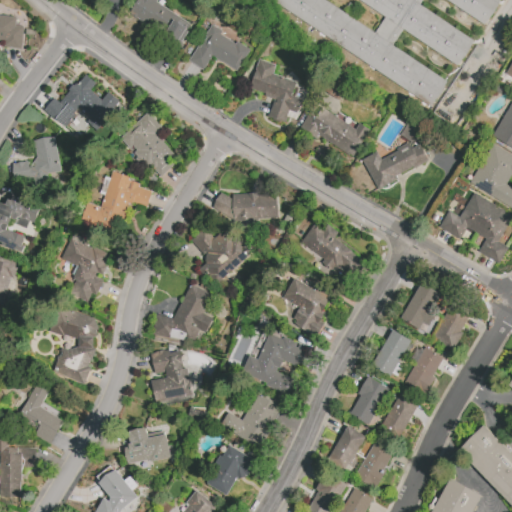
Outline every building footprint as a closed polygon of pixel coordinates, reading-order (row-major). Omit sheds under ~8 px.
[(138,0),(158,0),(157,2),(191,25),(177,47),(128,14),(138,0)] [(393,46),(447,82),(440,96),(429,108),(269,0),(500,0),(502,1),(495,15),(484,26),(445,0),(422,0),(419,5),(475,41),(469,55),(458,67),(403,30),(393,46)] [(0,15),(18,18),(17,26),(25,27),(22,49),(4,47),(5,41),(0,40),(0,15)] [(213,25),(223,32),(221,34),(236,44),(238,42),(251,51),(236,73),(213,57),(203,71),(188,61),(199,46),(201,47),(208,37),(205,36),(213,25)] [(297,83),(292,96),(305,101),(300,114),(290,111),(286,123),(268,117),(269,114),(270,114),(275,100),(266,97),(267,94),(250,88),(260,60),(277,65),(274,74),(297,83)] [(92,117),(80,107),(76,111),(63,100),(71,91),(70,90),(77,82),(79,84),(86,75),(97,84),(91,91),(103,101),(109,93),(121,101),(100,131),(88,122),(92,117)] [(371,131),(352,158),(318,134),(311,143),(292,130),(313,100),(355,129),(359,124),(371,131)] [(511,103),(511,149),(492,137),(511,103)] [(149,112),(163,128),(157,133),(165,141),(164,142),(176,156),(172,160),(175,164),(161,178),(151,167),(149,170),(145,166),(143,168),(135,159),(137,157),(134,153),(136,151),(132,146),(129,149),(120,139),(149,112)] [(55,137),(61,172),(40,175),(34,141),(55,137)] [(420,145),(430,161),(414,170),(413,167),(396,177),(397,180),(379,190),(362,160),(377,152),(382,160),(399,151),(398,149),(409,143),(413,149),(420,145)] [(511,154),(511,175),(507,184),(511,187),(511,209),(470,183),(494,144),(511,154)] [(112,171),(130,177),(129,181),(140,184),(139,187),(153,192),(150,203),(135,198),(133,206),(128,204),(122,223),(108,219),(104,231),(80,223),(86,203),(100,208),(104,196),(98,194),(104,176),(110,178),(112,171)] [(474,192),(511,215),(511,220),(499,242),(510,248),(500,265),(479,252),(487,239),(467,227),(459,239),(440,228),(449,214),(457,219),(474,192)] [(278,218),(233,220),(232,195),(249,195),(248,193),(259,193),(259,196),(277,195),(278,218)] [(13,231),(26,237),(22,245),(25,246),(23,252),(17,250),(16,252),(5,247),(6,245),(0,242),(0,204),(1,202),(6,205),(8,199),(12,201),(13,197),(23,201),(23,202),(27,204),(21,217),(30,221),(27,229),(17,225),(19,222),(11,219),(6,230),(12,232),(13,231)] [(302,242),(316,224),(325,231),(330,224),(340,232),(336,238),(353,251),(338,270),(302,242)] [(202,267),(207,263),(204,256),(191,239),(206,228),(214,239),(221,233),(223,236),(230,230),(238,239),(243,235),(256,252),(233,270),(239,278),(221,292),(202,267)] [(74,234),(84,239),(82,243),(92,248),(93,246),(112,256),(100,278),(105,281),(96,296),(92,294),(87,303),(69,294),(76,280),(72,278),(78,267),(61,258),(74,234)] [(0,256),(21,263),(7,306),(0,303),(0,256)] [(296,279),(332,301),(320,321),(324,324),(319,332),(294,317),(300,307),(284,298),(296,279)] [(423,283),(440,294),(429,311),(436,315),(429,327),(423,324),(419,331),(400,319),(423,283)] [(191,344),(151,334),(157,315),(173,319),(192,284),(213,296),(203,314),(213,319),(206,333),(196,328),(191,344)] [(453,302),(471,313),(460,332),(464,333),(454,350),(433,338),(453,302)] [(57,361),(56,361),(62,348),(68,351),(79,347),(79,346),(79,340),(65,336),(64,337),(50,332),(58,305),(72,310),(72,312),(96,320),(99,329),(97,330),(99,336),(94,337),(94,348),(96,349),(88,366),(91,368),(84,385),(59,374),(56,373),(54,371),(53,369),(54,366),(55,363),(57,362),(57,361)] [(412,341),(389,378),(371,367),(393,330),(412,341)] [(270,334),(309,353),(301,370),(282,360),(276,372),(295,381),(287,397),(265,386),(266,383),(242,371),(250,356),(258,360),(262,351),(263,351),(264,350),(262,349),(270,334)] [(426,347),(444,358),(434,376),(436,378),(426,395),(405,383),(416,364),(411,361),(418,349),(420,350),(421,348),(425,350),(426,347)] [(193,395),(156,403),(151,381),(167,378),(165,372),(151,375),(146,355),(169,350),(170,354),(181,351),(184,364),(182,364),(183,370),(187,369),(193,395)] [(395,394),(372,428),(350,413),(361,396),(358,394),(369,377),(395,394)] [(41,379),(53,386),(40,407),(63,421),(49,444),(34,435),(37,431),(17,419),(41,379)] [(420,404),(401,436),(382,425),(402,392),(420,404)] [(229,412),(241,421),(261,394),(280,409),(266,428),(267,429),(251,449),(219,425),(229,412)] [(8,448),(36,449),(35,467),(22,467),(21,499),(0,498),(0,475),(1,452),(0,450),(0,424),(15,441),(8,448)] [(348,426),(367,438),(354,458),(360,462),(356,468),(350,464),(342,477),(323,465),(348,426)] [(484,426),(511,454),(511,504),(459,450),(484,426)] [(167,435),(172,458),(151,463),(151,460),(129,465),(125,449),(130,448),(129,445),(132,444),(130,432),(138,429),(147,428),(148,435),(164,431),(165,435),(167,435)] [(376,442),(395,452),(385,469),(388,471),(377,490),(355,477),(376,442)] [(249,457),(247,461),(249,463),(251,465),(252,468),(252,472),(250,475),(248,477),(245,478),(241,478),(238,476),(226,496),(207,484),(210,479),(208,477),(220,456),(223,457),(230,446),(249,457)] [(138,498),(122,510),(120,511),(96,511),(104,498),(110,501),(111,498),(100,484),(107,475),(117,471),(138,498)] [(348,485),(331,511),(311,511),(308,510),(321,488),(318,486),(326,472),(348,485)] [(483,496),(474,511),(432,511),(451,478),(483,496)] [(374,500),(366,511),(341,511),(356,489),(374,500)] [(198,490),(218,508),(214,511),(183,511),(189,505),(187,503),(198,490)]
